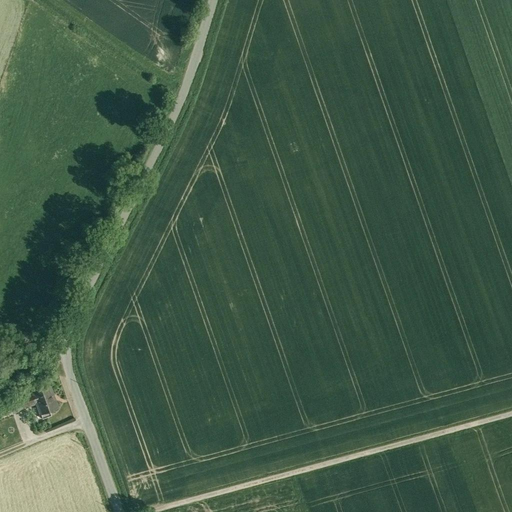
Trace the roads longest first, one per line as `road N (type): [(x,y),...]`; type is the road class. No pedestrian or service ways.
road 1 (unclassified): [(215,0),(192,73),(83,302),(66,359),(119,511)]
road 2 (unclassified): [(511,412),(146,511)]
